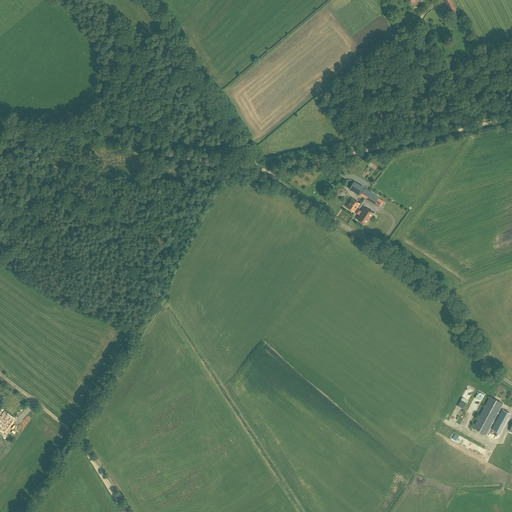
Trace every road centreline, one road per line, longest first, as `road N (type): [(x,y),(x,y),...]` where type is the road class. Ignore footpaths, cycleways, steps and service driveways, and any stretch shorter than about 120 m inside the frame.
road 1 (unclassified): [(511,384),(432,286),(255,165),(154,0)]
road 2 (track): [(265,173),(511,120)]
